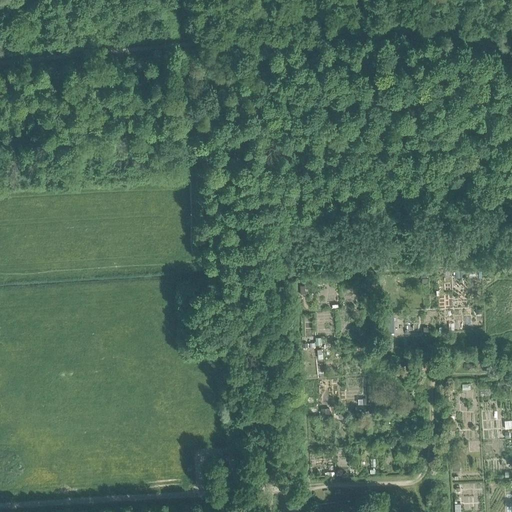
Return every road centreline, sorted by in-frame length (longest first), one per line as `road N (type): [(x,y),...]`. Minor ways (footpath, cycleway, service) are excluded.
road 1 (track): [(262,290),(211,276),(192,193),(183,0)]
road 2 (unknown): [(0,508),(267,493)]
